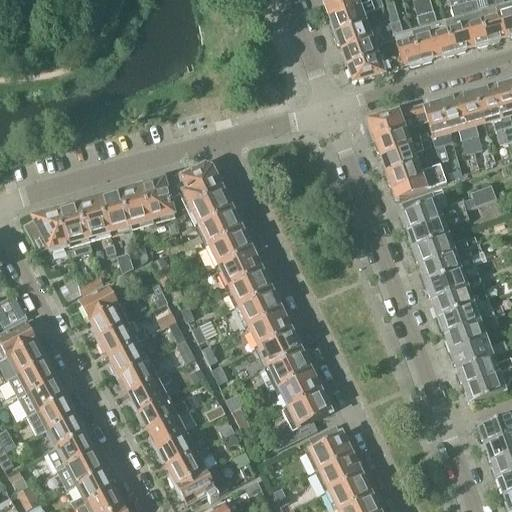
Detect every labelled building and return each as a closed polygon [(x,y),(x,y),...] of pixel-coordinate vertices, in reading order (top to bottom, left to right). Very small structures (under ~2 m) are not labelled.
[(329,20),(381,1),(380,0),(356,0),(355,0),(330,0),(323,3),(324,4),(322,7),(325,14),(327,15),(329,20)] [(419,29),(411,32),(421,66),(431,63),(432,61),(437,60),(421,0),(412,3),(413,6),(419,29)] [(428,0),(421,0),(437,60),(442,58),(445,59),(455,57),(445,22),(436,25),(428,0)] [(471,50),(456,0),(447,0),(453,20),(445,22),(455,57),(465,54),(466,51),(471,50)] [(488,47),(479,13),(470,15),(465,0),(456,0),(471,50),(476,49),(479,50),(488,47)] [(505,40),(493,0),(483,0),(484,0),(476,2),(479,13),(488,47),(498,44),(500,42),(505,40)] [(511,3),(504,5),(502,0),(493,0),(505,40),(510,39),(511,40),(511,3)] [(383,9),(381,1),(329,20),(331,25),(330,28),(333,37),(367,25),(364,17),(374,14),(373,12),(383,9)] [(421,66),(411,32),(402,34),(399,24),(397,25),(391,5),(386,7),(389,19),(388,21),(390,27),(389,27),(390,29),(392,35),(394,43),(400,62),(402,70),(408,68),(411,69),(421,66)] [(341,53),(392,35),(390,29),(380,32),(380,30),(370,33),(367,25),(333,37),(337,47),(340,48),(341,53)] [(384,46),(394,43),(392,35),(341,53),(343,58),(342,61),(344,67),(347,68),(347,69),(379,58),(376,50),(385,48),(384,46)] [(398,71),(402,70),(400,62),(382,67),(379,58),(347,69),(352,82),(357,84),(397,73),(398,71)] [(511,118),(511,96),(508,83),(498,86),(497,88),(492,90),(507,146),(511,144),(511,130),(509,120),(511,118)] [(507,146),(492,90),(487,91),(484,90),(474,93),(483,127),(492,125),(499,148),(507,146)] [(483,127),(473,92),(456,97),(457,100),(472,156),(473,156),(475,163),(479,162),(477,155),(482,153),(475,130),(483,127)] [(465,158),(472,156),(457,100),(453,101),(450,100),(440,102),(449,137),(458,134),(465,158)] [(449,137),(440,102),(430,105),(428,108),(421,110),(425,126),(430,142),(431,142),(436,158),(442,164),(447,163),(441,139),(449,137)] [(421,110),(420,108),(369,122),(366,127),(373,144),(405,133),(425,126),(421,110)] [(381,161),(430,143),(428,137),(420,139),(419,137),(409,140),(405,133),(373,144),(376,154),(379,156),(381,161)] [(416,166),(413,158),(423,155),(422,153),(432,150),(430,143),(381,161),(382,166),(381,168),(385,178),(416,166)] [(446,186),(440,168),(420,176),(416,166),(385,178),(388,188),(391,189),(396,204),(446,186)] [(188,174),(163,181),(169,202),(182,196),(188,209),(221,193),(223,192),(218,182),(213,171),(207,168),(188,174)] [(459,172),(447,176),(449,182),(461,178),(459,172)] [(152,184),(141,187),(154,230),(176,223),(173,215),(169,202),(163,181),(152,184)] [(141,187),(119,194),(132,236),(154,230),(141,187)] [(408,234),(465,214),(496,203),(491,189),(470,197),(472,201),(440,213),(437,204),(435,204),(432,195),(399,208),(403,216),(402,217),(402,219),(400,220),(404,230),(406,229),(408,234)] [(226,202),(221,193),(188,209),(199,230),(231,214),(231,212),(232,209),(228,203),(226,202)] [(119,194),(98,200),(110,242),(132,236),(119,194)] [(110,242),(98,200),(76,206),(89,248),(110,242)] [(76,206),(56,212),(68,254),(89,248),(76,206)] [(68,254),(56,212),(38,217),(36,219),(34,220),(32,223),(51,258),(68,254)] [(173,215),(176,223),(176,225),(185,223),(182,213),(173,215)] [(236,222),(231,214),(199,230),(208,249),(241,233),(240,232),(241,230),(238,223),(236,222)] [(468,222),(465,214),(408,234),(410,240),(408,241),(412,253),(450,239),(447,230),(468,222)] [(176,237),(174,229),(168,231),(170,238),(176,237)] [(245,242),(241,233),(208,249),(218,270),(251,254),(250,252),(251,250),(248,243),(245,242)] [(421,269),(478,248),(476,240),(466,243),(465,242),(453,247),(450,239),(412,253),(416,264),(418,263),(421,269)] [(115,256),(112,247),(102,250),(105,259),(115,256)] [(475,268),(472,260),(481,257),(478,248),(421,269),(423,275),(420,276),(425,287),(475,268)] [(138,253),(142,266),(146,263),(148,259),(146,251),(138,253)] [(255,263),(251,254),(218,270),(228,289),(261,273),(260,273),(261,270),(258,263),(255,263)] [(117,259),(122,276),(133,270),(129,255),(117,259)] [(155,274),(167,269),(163,260),(152,266),(155,274)] [(433,303),(481,286),(475,268),(425,287),(429,299),(431,298),(433,303)] [(173,283),(167,269),(155,274),(162,289),(173,283)] [(265,283),(261,273),(228,289),(238,310),(271,294),(270,293),(271,290),(268,284),(265,283)] [(78,289),(77,285),(75,278),(63,281),(73,300),(73,301),(80,298),(76,291),(78,289)] [(102,288),(101,287),(98,279),(78,289),(76,291),(80,298),(81,299),(102,288)] [(437,322),(487,303),(481,286),(433,303),(435,309),(433,310),(437,322)] [(167,306),(158,288),(153,291),(158,301),(154,303),(158,310),(167,306)] [(88,325),(89,324),(118,308),(108,289),(78,305),(88,325)] [(183,303),(177,290),(169,294),(175,307),(183,303)] [(275,303),(271,294),(238,310),(248,330),(280,314),(280,313),(281,310),(278,304),(275,303)] [(0,320),(20,310),(14,299),(0,306),(0,320)] [(446,338),(504,316),(501,308),(492,312),(490,307),(489,307),(487,303),(437,322),(441,333),(444,332),(446,338)] [(118,308),(89,324),(98,341),(127,326),(118,308)] [(26,321),(20,310),(0,320),(0,326),(4,333),(26,321)] [(193,322),(188,310),(180,314),(186,326),(193,322)] [(285,323),(280,314),(248,330),(258,350),(290,334),(290,333),(291,331),(287,324),(285,323)] [(168,330),(175,326),(176,325),(171,315),(156,322),(161,333),(168,330)] [(507,325),(504,316),(446,338),(448,344),(445,344),(450,356),(452,355),(487,342),(485,334),(497,330),(497,329),(507,325)] [(127,326),(98,341),(108,360),(137,345),(147,340),(143,333),(139,334),(134,323),(127,326)] [(0,363),(35,346),(38,344),(32,332),(29,333),(26,326),(0,339),(0,363)] [(175,326),(168,330),(177,347),(184,344),(175,326)] [(191,333),(193,336),(198,348),(206,344),(199,329),(191,333)] [(295,343),(290,334),(258,350),(268,371),(300,355),(300,353),(301,351),(297,344),(295,343)] [(487,342),(452,355),(458,372),(494,359),(511,352),(511,342),(491,351),(487,342)] [(186,347),(184,344),(177,347),(175,349),(184,367),(193,362),(186,347)] [(147,363),(137,345),(108,360),(118,378),(147,363)] [(16,379),(47,362),(41,350),(38,351),(35,346),(0,363),(0,372),(10,367),(16,379)] [(210,349),(201,354),(208,368),(217,364),(210,349)] [(271,394),(277,391),(310,375),(310,374),(310,371),(307,364),(305,364),(300,355),(268,371),(261,375),(271,394)] [(511,362),(497,368),(494,359),(458,372),(464,389),(511,372),(511,362)] [(47,362),(16,379),(26,397),(54,382),(51,376),(54,374),(47,362)] [(157,382),(147,363),(118,378),(128,397),(157,382)] [(221,367),(210,372),(217,387),(228,381),(221,367)] [(511,381),(511,372),(465,390),(467,395),(464,396),(468,406),(470,405),(471,407),(505,395),(504,394),(509,383),(511,381)] [(200,373),(199,374),(190,378),(194,387),(204,381),(200,373)] [(314,384),(310,375),(277,391),(287,412),(320,395),(319,394),(320,391),(317,385),(314,384)] [(167,377),(157,382),(128,397),(138,416),(167,400),(161,390),(172,384),(171,383),(167,377)] [(58,388),(54,382),(26,397),(35,416),(67,399),(61,387),(58,388)] [(321,395),(320,395),(287,412),(297,432),(313,425),(330,416),(328,412),(328,409),(321,395)] [(194,398),(182,404),(183,405),(187,413),(196,408),(199,406),(194,398)] [(73,411),(67,399),(35,416),(45,434),(74,419),(71,412),(73,411)] [(230,415),(239,411),(241,410),(235,399),(225,404),(230,415)] [(147,433),(187,413),(183,405),(173,411),(167,400),(138,416),(147,433)] [(222,416),(217,407),(208,412),(212,421),(222,416)] [(199,415),(196,408),(187,413),(147,433),(157,452),(186,437),(180,425),(199,415)] [(486,448),(511,438),(511,417),(478,430),(485,448),(486,448)] [(77,425),(74,419),(45,434),(55,452),(86,436),(80,423),(77,425)] [(317,434),(313,425),(297,432),(292,435),(297,444),(317,434)] [(342,440),(336,428),(308,441),(312,451),(306,453),(317,475),(351,458),(347,450),(348,447),(345,441),(342,440)] [(229,429),(228,429),(218,435),(222,442),(233,436),(229,429)] [(297,444),(292,435),(297,432),(294,432),(270,444),(275,454),(297,444)] [(93,448),(86,436),(55,452),(65,471),(94,455),(90,449),(93,448)] [(237,444),(233,436),(222,442),(226,450),(236,444),(237,444)] [(196,455),(186,437),(157,452),(167,470),(196,455)] [(511,438),(486,448),(488,453),(485,454),(489,464),(491,463),(492,465),(511,457),(511,438)] [(177,489),(216,468),(211,459),(207,450),(196,455),(167,470),(177,489)] [(12,466),(4,452),(0,454),(0,467),(2,471),(12,466)] [(65,471),(64,471),(68,478),(74,489),(106,472),(100,460),(97,462),(94,455),(65,471)] [(248,465),(243,456),(233,462),(237,470),(248,465)] [(511,457),(492,465),(491,465),(498,482),(511,476),(511,457)] [(352,460),(351,458),(317,475),(327,495),(361,479),(357,470),(358,468),(354,461),(352,460)] [(229,492),(216,468),(177,489),(176,489),(186,509),(216,493),(219,498),(229,492)] [(106,472),(74,489),(84,508),(113,492),(110,486),(112,485),(106,472)] [(504,499),(511,496),(511,476),(498,482),(504,499)] [(11,485),(17,496),(28,490),(22,479),(11,485)] [(362,480),(361,479),(327,495),(334,511),(343,511),(371,499),(367,490),(367,488),(364,481),(362,480)] [(243,491),(244,491),(248,500),(261,493),(256,484),(243,491)] [(28,511),(38,507),(28,490),(17,496),(16,496),(25,511),(28,511)] [(288,507),(281,492),(281,491),(272,495),(279,511),(288,507)] [(117,511),(125,508),(119,497),(116,498),(113,492),(84,508),(76,511),(117,511)] [(372,500),(371,499),(343,511),(377,511),(376,511),(377,508),(374,501),(372,500)]
